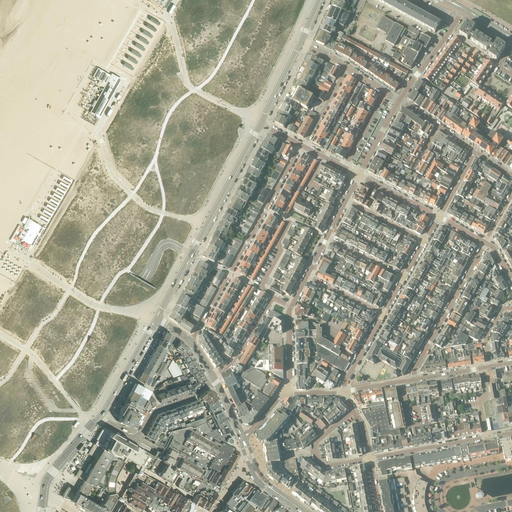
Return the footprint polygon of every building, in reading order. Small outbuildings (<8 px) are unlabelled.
[(347,2),(345,2),(341,0),(336,0),(333,7),(344,12),(345,9),(344,9),(347,2)] [(391,0),(388,6),(395,10),(400,1),(397,0),(391,0)] [(402,13),(406,5),(400,1),(395,10),(402,13)] [(402,13),(408,17),(413,8),(406,5),(402,13)] [(344,12),(333,7),(332,10),(330,9),(329,11),(331,12),(327,20),(337,24),(339,25),(344,27),(349,15),(344,12)] [(408,17),(415,21),(420,12),(413,8),(408,17)] [(426,16),(420,12),(415,21),(422,24),(426,16)] [(376,28),(376,29),(386,34),(386,35),(386,37),(387,37),(385,41),(394,46),(404,28),(395,23),(393,22),(383,16),(376,28)] [(422,24),(428,28),(433,19),(426,16),(422,24)] [(150,17),(148,20),(157,26),(158,23),(150,17)] [(440,23),(433,19),(428,28),(435,32),(440,23)] [(327,20),(325,25),(334,30),(336,26),(337,24),(327,20)] [(497,60),(506,46),(497,41),(493,47),(490,45),(492,42),(476,32),(475,35),(471,33),(475,27),(467,21),(459,34),(468,39),(470,36),(471,37),(469,40),(488,52),(490,49),(492,50),(488,55),(497,60)] [(325,25),(322,31),(331,35),(333,32),(335,33),(336,30),(334,30),(325,25)] [(151,34),(153,31),(144,26),(143,28),(151,34)] [(414,34),(410,40),(414,42),(419,33),(415,31),(416,30),(410,26),(407,30),(414,34)] [(334,37),(331,35),(322,31),(319,39),(318,38),(316,42),(325,46),(324,46),(326,48),(327,47),(331,50),(334,52),(338,44),(335,42),(335,43),(332,41),(334,37)] [(146,42),(148,39),(139,34),(137,37),(146,42)] [(421,40),(418,45),(423,47),(423,48),(426,49),(431,39),(428,38),(427,37),(421,34),(420,39),(421,40)] [(414,42),(410,40),(404,37),(400,45),(419,55),(421,51),(422,49),(422,48),(423,47),(418,45),(414,42)] [(454,37),(450,42),(457,47),(461,42),(454,37)] [(141,51),(143,48),(134,42),(132,45),(141,51)] [(453,52),(457,47),(450,42),(446,47),(453,52)] [(342,56),(348,46),(341,43),(336,52),(336,53),(336,52),(342,56)] [(395,52),(406,58),(414,62),(415,61),(415,62),(415,61),(416,59),(417,59),(418,55),(419,55),(400,45),(398,47),(403,50),(400,55),(395,52)] [(349,60),(354,50),(353,50),(354,50),(348,46),(342,56),(349,59),(349,60)] [(442,52),(449,57),(453,52),(446,47),(442,52)] [(469,48),(467,51),(461,47),(459,49),(463,52),(468,55),(472,50),(469,48)] [(136,59),(138,56),(129,50),(127,54),(136,59)] [(354,63),(359,56),(355,54),(356,52),(354,50),(349,60),(354,63)] [(413,64),(414,62),(406,58),(395,52),(392,58),(398,61),(400,57),(405,59),(403,64),(406,66),(407,66),(411,68),(413,64),(414,64),(413,64)] [(446,62),(449,57),(442,52),(439,57),(446,62)] [(478,54),(475,53),(471,58),(476,61),(481,65),(482,63),(475,58),(478,54)] [(375,65),(369,73),(375,77),(379,70),(380,69),(382,64),(383,62),(386,57),(381,55),(379,59),(382,61),(381,63),(380,63),(378,67),(375,65)] [(312,59),(310,63),(314,65),(314,66),(318,68),(320,65),(321,65),(323,62),(313,56),(313,57),(311,57),(311,58),(312,59)] [(364,59),(359,56),(354,63),(359,66),(364,59)] [(439,57),(435,62),(442,67),(446,62),(439,57)] [(364,70),(369,63),(370,62),(364,58),(364,59),(359,66),(364,70)] [(130,68),(133,64),(124,59),(121,62),(130,68)] [(486,60),(483,66),(490,71),(494,65),(486,60)] [(375,65),(373,64),(370,62),(369,63),(364,70),(369,73),(375,65)] [(440,70),(442,67),(435,62),(431,67),(438,73),(441,75),(443,72),(440,70)] [(320,69),(318,68),(314,66),(314,65),(310,63),(308,65),(306,68),(307,68),(307,69),(317,74),(320,69)] [(324,71),(327,72),(331,65),(325,63),(324,64),(326,65),(324,70),(322,69),(322,70),(324,71)] [(479,71),(486,76),(490,71),(483,66),(479,71)] [(335,68),(334,67),(330,74),(329,76),(333,78),(332,79),(335,81),(337,77),(338,75),(340,71),(337,69),(338,69),(335,68)] [(427,72),(435,78),(438,73),(431,67),(427,72)] [(90,112),(89,112),(90,113),(90,112),(94,114),(94,115),(95,115),(98,117),(99,118),(99,117),(120,79),(111,74),(110,76),(98,68),(97,68),(97,69),(93,76),(92,76),(93,77),(93,76),(95,78),(96,78),(101,81),(102,82),(102,81),(106,84),(104,88),(98,97),(96,101),(94,100),(91,106),(93,107),(90,111),(90,112)] [(383,70),(380,69),(379,70),(375,77),(374,77),(375,77),(380,80),(379,80),(380,80),(384,73),(386,69),(384,68),(383,70)] [(320,76),(317,74),(307,69),(305,71),(303,74),(304,74),(303,75),(304,75),(313,80),(314,80),(316,77),(318,78),(320,76)] [(400,71),(398,74),(397,75),(400,77),(402,73),(406,75),(408,72),(401,69),(400,71)] [(479,71),(475,76),(483,81),(486,76),(479,71)] [(431,83),(435,78),(427,72),(424,78),(431,83)] [(389,77),(384,73),(380,80),(384,83),(385,83),(389,77)] [(311,84),(313,80),(304,75),(303,76),(301,78),(302,79),(300,81),(309,86),(310,86),(311,84)] [(390,87),(394,80),(393,80),(394,78),(390,75),(389,77),(385,83),(390,87)] [(345,81),(345,82),(354,86),(357,81),(356,81),(348,76),(348,77),(347,78),(347,79),(346,81),(345,81)] [(479,86),(483,81),(475,76),(472,81),(479,86)] [(400,84),(394,80),(390,87),(395,91),(400,84)] [(414,103),(426,84),(420,80),(415,88),(414,89),(413,91),(412,92),(407,100),(413,103),(414,103)] [(298,86),(297,88),(305,93),(309,86),(300,81),(300,82),(299,82),(297,85),(298,85),(298,86)] [(327,94),(330,89),(324,86),(321,84),(317,82),(316,84),(318,85),(318,84),(320,86),(318,90),(327,94)] [(351,91),(354,86),(345,82),(345,83),(344,83),(344,84),(343,87),(351,91)] [(428,93),(432,88),(426,84),(414,103),(413,103),(418,107),(425,96),(423,95),(426,89),(428,90),(426,93),(428,94),(428,93)] [(368,98),(375,101),(378,95),(371,91),(363,85),(359,93),(362,94),(365,89),(370,93),(368,98)] [(340,92),(348,96),(351,91),(343,87),(342,89),(342,88),(342,89),(340,92)] [(478,96),(482,98),(487,91),(481,87),(477,92),(473,89),(470,94),(476,99),(478,96)] [(309,94),(305,93),(297,88),(293,95),(292,95),(292,94),(291,94),(290,94),(290,95),(289,95),(287,99),(299,105),(308,110),(314,97),(309,94)] [(437,91),(432,88),(428,93),(430,94),(431,92),(433,92),(428,99),(429,100),(428,100),(426,99),(420,108),(425,111),(437,91)] [(434,103),(439,95),(440,93),(437,91),(425,111),(430,114),(435,105),(433,103),(433,102),(434,103)] [(493,95),(487,91),(482,98),(488,102),(493,95)] [(318,99),(323,102),(327,95),(321,92),(318,99)] [(346,101),(348,96),(340,92),(339,94),(337,97),(346,101)] [(490,104),(493,106),(498,99),(493,95),(488,102),(486,105),(488,106),(490,104)] [(337,97),(334,102),(343,106),(346,101),(337,97)] [(368,98),(364,104),(371,108),(375,101),(368,98)] [(436,118),(449,99),(446,98),(440,108),(437,106),(431,115),(436,118)] [(295,111),(299,105),(287,99),(287,100),(286,99),(285,102),(286,103),(284,106),(292,110),(292,109),(295,111)] [(448,105),(451,108),(455,103),(449,99),(436,118),(441,121),(447,112),(444,110),(448,105)] [(466,109),(468,106),(470,103),(465,99),(461,105),(466,109)] [(504,103),(498,99),(493,106),(492,108),(495,110),(496,108),(499,110),(504,103)] [(340,111),(343,106),(334,102),(333,104),(332,107),(340,111)] [(358,108),(360,109),(368,114),(371,108),(364,104),(361,102),(358,108)] [(442,122),(446,125),(458,107),(456,106),(452,111),(451,110),(455,104),(455,103),(451,108),(442,122)] [(284,106),(281,111),(290,116),(289,115),(292,110),(284,106)] [(329,112),(337,116),(340,111),(332,107),(331,109),(329,112)] [(460,108),(458,107),(446,125),(451,128),(457,119),(455,117),(460,108)] [(416,125),(421,128),(424,122),(403,108),(403,109),(400,114),(416,125)] [(360,109),(357,115),(365,119),(368,114),(360,109)] [(287,122),(290,116),(281,111),(278,117),(287,122)] [(310,111),(307,117),(313,121),(317,114),(310,111)] [(458,120),(452,129),(456,132),(468,114),(464,111),(462,113),(464,115),(460,121),(458,120)] [(326,117),(335,122),(336,119),(338,120),(339,117),(337,116),(329,112),(328,114),(327,117),(326,117)] [(470,115),(468,114),(456,132),(461,135),(461,134),(466,128),(467,126),(464,124),(469,118),(468,117),(470,115)] [(353,120),(354,121),(362,125),(365,119),(357,115),(356,117),(355,116),(353,120)] [(399,115),(395,122),(405,127),(407,128),(411,122),(402,116),(399,115)] [(284,128),(287,122),(278,117),(275,124),(280,126),(281,127),(284,128)] [(308,130),(313,121),(307,117),(302,127),(308,130)] [(324,122),(332,127),(335,122),(326,117),(325,119),(324,122)] [(467,129),(466,128),(461,134),(465,136),(464,137),(490,155),(491,154),(494,157),(498,151),(497,149),(504,139),(492,131),(487,138),(476,130),(480,124),(474,119),(467,129)] [(354,121),(351,127),(359,131),(362,125),(354,121)] [(330,132),(332,127),(324,122),(323,124),(322,124),(323,124),(321,127),(331,132),(330,132)] [(405,127),(395,122),(393,127),(406,134),(408,132),(404,130),(405,127)] [(421,128),(420,130),(419,131),(421,132),(420,135),(422,136),(428,125),(424,122),(421,128)] [(433,128),(428,125),(422,136),(425,138),(425,137),(428,138),(429,137),(433,128)] [(359,131),(351,127),(350,126),(348,129),(349,130),(347,134),(355,138),(359,131)] [(303,138),(308,130),(302,127),(297,135),(299,136),(298,136),(299,136),(303,138)] [(330,134),(331,132),(321,127),(320,129),(318,132),(327,137),(329,133),(330,134)] [(402,133),(392,128),(389,133),(399,138),(401,135),(407,139),(405,143),(411,146),(414,140),(407,136),(402,133)] [(408,135),(407,136),(414,140),(415,139),(416,140),(418,136),(417,135),(417,134),(413,131),(411,135),(412,136),(412,137),(408,135)] [(326,139),(327,137),(318,132),(317,134),(316,137),(315,137),(325,142),(326,139)] [(437,147),(443,135),(440,133),(439,134),(438,133),(428,150),(431,151),(434,145),(437,147)] [(347,134),(344,139),(352,144),(355,138),(347,134)] [(408,152),(408,151),(409,150),(402,146),(398,143),(397,144),(396,143),(395,142),(397,138),(389,134),(387,138),(386,140),(394,145),(393,145),(399,148),(402,149),(401,150),(404,151),(407,153),(408,152)] [(441,149),(442,148),(447,138),(443,135),(437,147),(441,149)] [(268,136),(264,144),(275,149),(277,145),(278,145),(280,142),(268,136)] [(315,137),(315,139),(314,139),(313,143),(312,143),(321,147),(322,147),(323,144),(324,142),(325,142),(315,137)] [(342,144),(349,148),(352,144),(344,139),(342,138),(341,140),(343,142),(342,144)] [(452,141),(447,138),(442,148),(443,149),(442,150),(444,152),(442,156),(443,156),(446,150),(452,141)] [(414,140),(411,146),(410,148),(419,153),(422,149),(416,145),(418,141),(416,140),(415,139),(414,140)] [(499,160),(499,161),(508,148),(510,145),(511,142),(507,139),(505,141),(509,145),(508,147),(506,146),(503,150),(501,148),(494,158),(498,161),(499,160)] [(399,148),(393,145),(385,141),(380,150),(394,157),(395,154),(394,154),(396,150),(397,151),(399,148)] [(456,144),(452,141),(446,150),(443,156),(445,157),(445,156),(447,152),(450,154),(451,151),(452,151),(456,144)] [(277,150),(275,149),(264,144),(261,150),(270,154),(271,155),(273,151),(277,153),(275,157),(279,159),(282,153),(279,151),(277,150)] [(338,145),(336,148),(346,153),(349,148),(342,144),(341,147),(338,145)] [(448,158),(452,160),(454,155),(460,147),(456,144),(452,151),(453,152),(451,155),(451,156),(449,156),(448,158)] [(347,153),(346,153),(336,148),(334,147),(331,145),(329,149),(328,151),(329,151),(331,152),(332,153),(336,155),(343,159),(347,153)] [(294,149),(287,146),(282,156),(288,159),(292,153),(294,150),(293,150),(294,149)] [(464,149),(460,147),(454,155),(452,160),(455,162),(456,161),(457,161),(460,156),(464,149)] [(417,158),(419,153),(410,148),(409,150),(408,151),(412,152),(410,155),(417,158)] [(510,150),(508,148),(499,161),(501,161),(500,162),(504,165),(510,155),(508,153),(510,150)] [(460,156),(457,161),(459,162),(459,161),(462,163),(468,153),(467,152),(464,149),(460,156)] [(258,155),(267,160),(270,154),(261,150),(260,152),(260,151),(258,155)] [(376,157),(385,161),(387,162),(389,157),(388,156),(379,151),(376,157)] [(407,153),(404,159),(413,165),(416,160),(409,156),(409,158),(407,157),(410,152),(408,152),(407,153)] [(434,162),(435,161),(438,156),(436,155),(434,158),(433,157),(434,155),(427,152),(425,156),(434,162)] [(308,164),(308,163),(309,164),(310,162),(309,161),(311,158),(303,154),(300,159),(308,164)] [(264,165),(267,160),(258,155),(255,161),(264,165)] [(428,165),(430,162),(431,163),(428,169),(426,168),(428,166),(421,163),(419,168),(428,173),(434,162),(425,156),(422,161),(428,165)] [(374,175),(377,177),(379,173),(380,173),(382,169),(384,169),(387,164),(384,163),(385,161),(376,157),(372,165),(369,172),(368,172),(369,172),(374,175)] [(473,165),(480,169),(482,170),(482,169),(485,164),(483,162),(481,165),(479,164),(481,161),(477,158),(476,159),(473,165)] [(300,159),(297,165),(305,169),(306,170),(308,167),(306,167),(308,164),(300,159)] [(413,165),(404,159),(402,162),(405,164),(404,166),(406,167),(405,169),(406,170),(409,171),(410,169),(411,169),(413,165)] [(451,165),(449,169),(457,173),(460,167),(452,163),(452,162),(447,160),(446,162),(451,165)] [(264,165),(255,161),(251,168),(261,173),(265,166),(264,165)] [(425,179),(427,180),(430,182),(433,176),(437,168),(441,171),(442,168),(443,166),(438,163),(435,161),(434,162),(428,173),(427,175),(426,178),(425,179)] [(321,173),(323,174),(327,167),(322,164),(317,174),(320,175),(321,173)] [(401,167),(400,166),(396,164),(394,166),(394,167),(397,169),(393,176),(391,175),(387,182),(392,184),(401,167)] [(488,176),(492,168),(485,164),(482,169),(486,171),(484,173),(484,172),(483,175),(485,176),(485,175),(488,176)] [(278,165),(275,171),(281,174),(284,168),(278,165)] [(302,174),(305,169),(297,165),(294,170),(302,174)] [(470,171),(481,177),(483,175),(484,172),(484,173),(486,171),(482,169),(482,170),(483,170),(481,173),(478,172),(480,169),(473,165),(470,171)] [(332,169),(327,167),(323,174),(326,175),(325,177),(327,179),(332,169)] [(405,172),(406,170),(405,169),(402,167),(401,167),(392,184),(396,187),(401,177),(399,176),(402,170),(405,172)] [(262,174),(261,173),(251,168),(248,175),(259,180),(262,174)] [(422,176),(424,173),(427,175),(428,173),(419,168),(416,172),(422,176)] [(457,173),(449,169),(448,168),(447,171),(442,168),(441,171),(454,178),(457,173)] [(337,172),(332,169),(327,179),(329,180),(331,178),(333,179),(337,172)] [(493,169),(487,179),(493,183),(494,181),(496,182),(501,174),(493,169)] [(294,170),(291,175),(299,179),(302,174),(294,170)] [(382,174),(380,173),(379,173),(377,177),(386,182),(391,173),(387,171),(385,170),(382,174)] [(276,182),(281,174),(275,171),(270,178),(276,182)] [(469,171),(466,176),(477,182),(479,183),(481,181),(475,177),(476,175),(469,171)] [(337,172),(333,179),(335,180),(334,182),(337,184),(342,174),(337,172)] [(347,177),(342,174),(337,184),(338,181),(342,184),(338,191),(335,190),(333,193),(340,197),(347,184),(344,182),(347,177)] [(248,175),(245,180),(256,186),(257,186),(255,185),(256,183),(259,184),(260,181),(259,180),(248,175)] [(299,179),(291,175),(288,181),(296,185),(299,179)] [(439,175),(438,178),(450,185),(453,180),(445,175),(443,178),(439,175)] [(502,184),(505,185),(510,188),(511,183),(511,182),(502,175),(499,180),(501,181),(500,183),(502,184)] [(398,188),(403,190),(410,178),(407,176),(404,181),(402,180),(398,188)] [(472,182),(476,184),(477,182),(466,176),(464,181),(471,185),(472,182)] [(410,177),(410,178),(403,190),(408,193),(411,185),(409,184),(412,178),(410,177)] [(267,185),(273,188),(276,182),(270,178),(267,185)] [(421,180),(419,184),(413,196),(418,198),(422,190),(420,189),(423,183),(426,184),(427,180),(425,179),(422,178),(421,180)] [(448,190),(450,185),(438,178),(436,181),(441,183),(439,185),(448,190)] [(257,187),(256,186),(245,180),(245,181),(242,186),(242,187),(252,192),(253,193),(255,189),(256,190),(257,187)] [(288,181),(285,186),(293,190),(294,191),(296,188),(294,188),(296,185),(288,181)] [(409,193),(413,196),(419,184),(417,182),(415,187),(412,186),(409,193)] [(459,190),(466,193),(467,192),(471,195),(474,190),(469,188),(470,187),(463,183),(459,190)] [(497,211),(501,203),(487,195),(491,187),(485,183),(483,187),(480,191),(476,199),(479,201),(497,211)] [(502,184),(499,190),(499,191),(506,195),(510,188),(505,185),(502,184)] [(270,193),(273,188),(267,185),(264,190),(270,193)] [(362,185),(356,196),(364,200),(370,189),(362,185)] [(293,190),(285,186),(282,191),(290,195),(293,190)] [(249,198),(252,192),(242,187),(239,192),(249,198)] [(419,199),(423,201),(429,190),(426,188),(425,192),(423,191),(419,199)] [(443,188),(441,192),(433,206),(438,208),(444,197),(441,196),(442,193),(445,195),(447,191),(443,188)] [(480,191),(478,190),(477,189),(472,197),(476,199),(480,191)] [(503,199),(506,195),(499,191),(499,190),(497,189),(496,190),(498,191),(497,192),(493,190),(491,193),(503,199)] [(264,190),(261,196),(266,199),(270,193),(264,190)] [(432,191),(429,190),(423,201),(428,203),(432,196),(430,195),(432,191)] [(456,195),(463,198),(463,199),(465,196),(468,198),(470,196),(466,193),(459,190),(456,195)] [(287,201),(290,195),(282,191),(280,196),(287,201)] [(375,201),(379,194),(374,191),(371,199),(375,201)] [(429,204),(433,206),(441,192),(440,192),(438,191),(435,197),(433,196),(429,204)] [(250,198),(249,198),(239,192),(236,198),(246,204),(247,204),(250,198)] [(327,193),(326,196),(335,200),(337,196),(340,197),(333,193),(331,192),(329,194),(327,193)] [(376,212),(377,212),(385,196),(380,194),(376,201),(379,203),(377,205),(374,203),(372,207),(371,210),(372,210),(376,212)] [(280,196),(277,202),(284,206),(287,201),(280,196)] [(333,205),(335,200),(326,196),(324,198),(327,199),(325,202),(333,205)] [(365,200),(364,200),(356,196),(353,201),(362,205),(364,202),(365,200)] [(389,199),(385,196),(377,212),(377,213),(379,214),(384,205),(386,206),(389,199)] [(266,200),(261,197),(258,202),(263,205),(266,200)] [(473,205),(476,199),(472,197),(469,202),(465,200),(465,201),(469,203),(473,205)] [(243,209),(246,204),(236,198),(233,204),(242,209),(243,209)] [(302,204),(300,203),(301,201),(298,199),(294,209),(299,211),(302,204)] [(382,215),(385,217),(394,201),(389,199),(386,206),(388,207),(385,212),(384,211),(382,215)] [(479,201),(476,199),(473,205),(475,206),(480,209),(481,209),(494,216),(496,211),(488,207),(487,209),(477,203),(479,201)] [(399,204),(394,201),(385,217),(391,220),(392,217),(390,216),(393,210),(395,211),(399,204)] [(256,206),(255,208),(260,211),(263,205),(258,202),(257,204),(256,203),(254,206),(256,206)] [(274,207),(281,211),(284,206),(277,202),(274,207)] [(302,204),(299,211),(303,214),(308,204),(303,202),(302,204)] [(447,214),(450,215),(455,205),(456,204),(452,202),(447,212),(447,214)] [(475,206),(473,205),(469,203),(468,205),(471,207),(469,211),(468,211),(467,212),(468,213),(467,215),(464,213),(460,221),(465,223),(475,206)] [(242,209),(233,204),(230,210),(240,215),(242,212),(240,211),(242,209)] [(311,206),(308,204),(303,214),(308,216),(312,209),(309,208),(311,206)] [(331,213),(334,208),(327,204),(325,207),(323,206),(322,208),(331,213)] [(398,213),(399,214),(403,206),(400,204),(391,220),(393,221),(398,213)] [(458,207),(455,205),(450,215),(454,218),(461,206),(462,205),(460,204),(458,207)] [(407,208),(403,206),(399,214),(401,215),(399,219),(398,219),(396,223),(399,224),(407,208)] [(461,206),(454,218),(459,220),(463,213),(462,212),(464,207),(461,206)] [(465,223),(470,226),(474,219),(472,217),(476,210),(479,212),(480,209),(475,206),(465,223)] [(260,211),(255,208),(252,207),(249,212),(251,214),(257,217),(258,214),(260,211)] [(274,207),(271,212),(279,216),(281,214),(280,214),(281,211),(274,207)] [(323,212),(322,214),(329,218),(331,213),(322,208),(321,211),(323,212)] [(350,208),(348,211),(356,216),(357,216),(358,215),(359,215),(360,213),(350,208)] [(407,218),(408,216),(411,210),(407,208),(399,224),(402,226),(403,222),(405,217),(407,218)] [(480,209),(479,212),(478,213),(481,215),(482,212),(484,214),(483,215),(484,216),(484,217),(491,221),(494,216),(481,209),(480,209)] [(241,216),(240,215),(230,210),(228,212),(226,214),(227,215),(236,220),(238,217),(240,218),(241,216)] [(412,218),(416,221),(418,217),(417,216),(419,214),(411,210),(408,216),(412,218)] [(476,230),(481,221),(484,217),(481,215),(478,213),(476,216),(478,217),(479,216),(480,216),(477,221),(475,220),(471,227),(476,230)] [(251,214),(248,219),(254,222),(257,217),(251,214)] [(317,218),(326,223),(329,218),(322,214),(320,217),(318,215),(317,218)] [(41,219),(35,215),(26,232),(28,233),(22,243),(31,248),(42,228),(37,226),(41,219)] [(238,221),(236,220),(227,215),(225,218),(226,218),(224,221),(233,226),(235,222),(237,223),(238,221)] [(270,215),(267,220),(276,225),(277,226),(279,224),(276,222),(277,219),(270,215)] [(357,221),(354,219),(346,215),(344,219),(352,223),(353,221),(356,223),(355,224),(358,226),(359,222),(357,221)] [(363,224),(364,225),(368,217),(365,215),(358,228),(360,229),(363,224)] [(423,230),(426,225),(418,221),(416,226),(414,225),(415,223),(413,222),(412,223),(410,222),(412,218),(408,216),(407,218),(405,221),(423,230)] [(418,217),(416,221),(418,221),(426,225),(429,221),(428,219),(423,216),(421,218),(418,217)] [(511,224),(511,221),(505,217),(502,221),(510,226),(511,224)] [(318,221),(317,224),(324,228),(326,223),(317,218),(316,220),(318,221)] [(250,228),(254,222),(248,219),(245,225),(250,228)] [(354,224),(352,223),(344,219),(342,223),(352,228),(354,224)] [(370,231),(371,229),(375,221),(372,219),(365,232),(367,233),(369,230),(370,231)] [(273,230),(276,225),(267,220),(264,226),(272,230),(273,230)] [(483,223),(481,221),(476,230),(483,234),(490,223),(486,220),(486,221),(484,221),(483,223)] [(241,230),(233,226),(224,221),(222,224),(220,226),(221,226),(220,227),(229,232),(231,228),(241,233),(242,235),(245,237),(247,233),(241,230)] [(420,235),(423,230),(405,221),(403,226),(406,228),(407,225),(409,226),(409,227),(410,228),(410,227),(411,227),(409,230),(420,235)] [(509,234),(511,235),(511,233),(511,232),(511,228),(502,222),(498,228),(505,232),(506,229),(510,231),(508,233),(509,234)] [(382,225),(379,223),(373,235),(375,236),(376,234),(378,234),(379,232),(382,225)] [(312,228),(321,233),(324,228),(317,224),(316,226),(313,225),(312,228)] [(245,225),(241,230),(247,233),(250,228),(245,225)] [(272,230),(264,226),(261,231),(269,235),(270,236),(271,233),(270,233),(272,230)] [(390,228),(386,226),(380,239),(379,240),(378,243),(382,245),(383,242),(382,241),(385,236),(386,236),(390,228)] [(438,232),(450,239),(454,233),(451,232),(449,237),(446,235),(449,230),(447,229),(442,226),(438,232)] [(227,238),(229,232),(220,227),(217,233),(227,238)] [(340,240),(344,232),(343,231),(343,230),(342,230),(342,228),(340,227),(335,237),(340,240)] [(314,232),(304,228),(303,230),(302,229),(301,232),(311,237),(314,232)] [(511,235),(509,234),(508,237),(503,234),(505,232),(498,228),(495,234),(505,239),(507,241),(509,237),(511,235)] [(350,235),(345,243),(349,245),(356,231),(355,231),(352,229),(351,229),(350,231),(353,233),(351,236),(350,235)] [(397,232),(393,230),(387,242),(390,244),(392,239),(393,240),(397,232)] [(269,235),(261,231),(258,236),(273,244),(276,239),(273,238),(271,242),(268,239),(267,238),(269,235)] [(353,247),(357,239),(355,238),(357,235),(358,235),(360,233),(356,231),(349,245),(353,247)] [(308,242),(311,237),(301,232),(302,233),(299,237),(308,242)] [(349,234),(344,232),(340,240),(345,242),(349,234)] [(401,234),(397,232),(393,240),(395,241),(393,244),(396,245),(401,234)] [(434,239),(441,244),(442,244),(445,239),(449,241),(450,239),(438,232),(438,233),(434,239)] [(229,239),(227,238),(217,233),(215,236),(214,238),(215,238),(214,238),(226,244),(227,242),(229,239)] [(454,233),(450,239),(449,241),(449,242),(454,245),(459,236),(454,233)] [(358,237),(357,239),(353,247),(357,249),(361,241),(363,237),(364,235),(362,234),(360,237),(358,237)] [(503,241),(505,239),(495,234),(493,238),(493,239),(498,242),(502,250),(506,242),(503,241)] [(364,235),(363,237),(365,238),(363,242),(361,241),(357,249),(361,251),(365,243),(366,241),(368,237),(367,237),(364,235)] [(273,244),(258,236),(255,241),(263,246),(266,241),(268,242),(267,242),(269,243),(270,243),(268,248),(270,250),(273,244)] [(460,243),(463,244),(465,245),(468,241),(460,236),(457,241),(456,243),(457,244),(457,245),(459,246),(460,243)] [(299,243),(306,247),(308,242),(299,237),(298,240),(300,241),(299,243)] [(368,237),(366,241),(367,241),(366,243),(365,243),(361,251),(365,253),(372,239),(371,239),(368,237)] [(406,237),(404,241),(414,246),(416,242),(406,237)] [(511,241),(509,237),(507,241),(507,242),(509,246),(502,250),(505,256),(511,251),(511,241)] [(233,248),(226,244),(214,238),(213,242),(212,241),(210,245),(211,245),(211,246),(220,251),(222,252),(224,247),(228,249),(230,251),(229,253),(235,256),(238,251),(233,248)] [(374,241),(372,239),(365,253),(368,255),(373,247),(372,247),(371,246),(372,242),(374,243),(375,241),(374,241)] [(399,243),(412,250),(414,246),(404,241),(403,240),(402,242),(400,241),(399,243)] [(252,246),(260,251),(260,250),(261,251),(262,249),(261,249),(263,246),(255,241),(252,246)] [(463,244),(461,247),(465,249),(465,248),(469,249),(469,248),(474,251),(477,246),(468,241),(465,245),(463,244)] [(236,242),(233,248),(238,251),(241,245),(236,242)] [(304,252),(306,247),(299,243),(297,242),(295,245),(294,247),(304,252)] [(447,256),(449,254),(451,250),(447,249),(445,252),(439,248),(440,246),(433,242),(430,246),(444,254),(447,256)] [(401,246),(400,248),(410,253),(412,250),(399,243),(398,244),(401,246)] [(331,244),(328,250),(341,257),(346,260),(349,253),(331,244)] [(370,255),(375,258),(381,246),(379,244),(376,250),(374,248),(370,255)] [(382,245),(381,246),(375,258),(380,260),(384,253),(381,252),(385,246),(382,245)] [(214,262),(220,251),(211,246),(204,257),(214,262)] [(257,256),(260,251),(252,246),(249,252),(257,256)] [(447,256),(444,254),(430,246),(427,251),(435,256),(436,253),(442,257),(443,255),(443,256),(441,260),(444,262),(446,258),(447,256)] [(294,253),(299,256),(301,257),(304,252),(294,247),(294,248),(292,247),(291,248),(295,251),(294,253)] [(384,253),(380,260),(384,263),(388,255),(387,254),(390,249),(389,248),(387,247),(384,253)] [(408,257),(410,253),(400,248),(398,247),(396,249),(397,250),(398,251),(400,253),(401,253),(408,257)] [(462,253),(470,258),(474,251),(469,248),(469,249),(465,248),(465,249),(461,247),(460,249),(463,250),(462,253)] [(453,250),(453,249),(452,249),(451,250),(449,254),(452,255),(455,257),(467,264),(470,259),(462,255),(461,257),(457,255),(457,254),(453,252),(454,251),(453,250)] [(261,260),(259,264),(262,265),(265,260),(262,259),(257,256),(249,252),(249,251),(246,257),(254,261),(256,257),(258,258),(258,259),(261,260)] [(325,256),(334,261),(337,256),(327,251),(325,256)] [(405,262),(407,258),(399,253),(397,255),(398,256),(397,258),(405,262)] [(426,253),(424,257),(438,264),(439,262),(433,259),(434,257),(426,253)] [(344,270),(341,268),(339,271),(342,272),(345,274),(346,271),(347,268),(354,256),(350,254),(346,262),(348,263),(344,270)] [(487,254),(483,261),(490,265),(492,266),(494,264),(488,254),(487,254)] [(335,262),(334,261),(325,256),(322,262),(330,266),(332,263),(334,264),(335,262)] [(354,256),(347,268),(349,269),(352,265),(354,266),(358,258),(354,256)] [(246,257),(243,262),(251,266),(254,261),(246,257)] [(402,267),(405,262),(397,258),(396,257),(395,260),(396,260),(395,262),(402,267)] [(441,268),(442,267),(439,265),(438,264),(424,257),(422,261),(430,265),(431,263),(437,267),(438,267),(436,269),(439,271),(441,268)] [(467,264),(455,257),(454,260),(458,262),(457,264),(464,268),(467,264)] [(296,259),(294,262),(304,267),(306,262),(299,258),(298,260),(296,259)] [(359,258),(354,268),(358,271),(363,261),(359,258)] [(358,271),(357,273),(360,274),(361,272),(363,273),(368,263),(363,261),(358,271)] [(483,261),(481,265),(494,272),(496,268),(494,267),(492,270),(491,270),(492,268),(489,267),(490,265),(483,261)] [(248,272),(251,266),(243,262),(240,267),(248,272)] [(301,271),(304,267),(294,262),(293,264),(295,265),(294,268),(301,271)] [(331,267),(330,266),(322,262),(317,271),(318,272),(317,275),(317,277),(326,281),(329,277),(326,276),(331,267)] [(402,267),(395,262),(394,262),(393,264),(390,263),(389,265),(392,267),(400,271),(402,267)] [(421,262),(419,266),(429,272),(435,275),(437,273),(434,272),(434,271),(429,268),(429,267),(421,262)] [(202,263),(199,268),(207,273),(211,268),(202,263)] [(368,276),(366,280),(368,281),(372,275),(376,267),(370,264),(366,272),(370,274),(368,276)] [(451,274),(459,278),(461,273),(450,266),(447,265),(445,264),(443,268),(445,269),(446,267),(453,271),(451,274)] [(451,264),(450,266),(461,273),(464,268),(457,264),(456,266),(451,264)] [(492,275),(494,272),(481,265),(479,268),(486,272),(487,270),(491,272),(489,274),(492,275)] [(429,273),(429,272),(419,266),(417,270),(427,276),(431,278),(434,280),(435,279),(436,278),(429,274),(429,275),(426,273),(427,272),(428,273),(428,272),(429,273)] [(246,274),(248,272),(240,267),(237,272),(246,277),(247,275),(246,274)] [(376,267),(372,275),(377,277),(381,270),(376,267)] [(208,274),(207,273),(199,268),(198,269),(196,271),(197,271),(197,272),(195,274),(206,280),(207,278),(206,277),(208,274)] [(291,269),(289,271),(299,276),(301,271),(294,268),(293,270),(291,269)] [(490,279),(492,275),(489,274),(489,275),(486,274),(486,272),(479,268),(477,272),(490,279)] [(382,270),(378,278),(382,280),(382,279),(384,280),(392,285),(396,278),(389,274),(382,270)] [(417,270),(415,274),(423,279),(425,280),(427,276),(417,270)] [(296,281),(299,276),(289,271),(289,273),(287,272),(286,275),(287,276),(296,281)] [(501,276),(498,271),(494,273),(492,277),(493,279),(492,279),(493,281),(493,282),(494,282),(493,281),(501,276)] [(218,274),(216,278),(221,281),(225,274),(221,272),(219,275),(218,274)] [(488,282),(490,279),(477,272),(475,275),(483,279),(483,278),(487,279),(486,281),(488,282)] [(328,282),(333,284),(337,276),(333,273),(328,282)] [(204,284),(206,280),(195,274),(193,277),(194,277),(192,280),(202,285),(203,286),(204,284)] [(422,280),(423,279),(415,274),(412,278),(420,283),(427,286),(428,284),(422,280)] [(443,277),(444,277),(455,284),(458,279),(451,275),(450,277),(444,274),(443,277)] [(368,281),(366,285),(367,285),(369,286),(371,287),(372,288),(374,286),(369,284),(370,281),(374,283),(377,277),(372,275),(368,281)] [(486,286),(487,284),(488,282),(486,281),(485,282),(484,282),(482,281),(483,279),(475,275),(473,278),(482,284),(484,285),(483,285),(486,286)] [(287,276),(285,281),(294,286),(296,281),(287,276)] [(488,284),(492,286),(494,287),(504,282),(501,276),(493,281),(494,282),(493,282),(493,281),(491,283),(490,283),(488,284)] [(453,289),(455,284),(444,277),(442,280),(447,282),(445,284),(453,289)] [(243,283),(235,278),(232,283),(241,288),(243,283)] [(342,280),(338,288),(342,289),(347,280),(345,279),(344,281),(342,280)] [(421,290),(423,291),(424,291),(424,290),(422,289),(423,288),(418,285),(419,284),(412,279),(410,283),(419,289),(421,289),(421,290)] [(484,290),(485,288),(486,286),(483,285),(482,287),(480,285),(481,284),(472,279),(470,283),(478,287),(480,289),(481,287),(484,289),(483,290),(484,290)] [(203,286),(202,285),(192,280),(190,283),(191,283),(189,285),(200,291),(203,286)] [(353,285),(349,293),(353,295),(357,287),(359,284),(360,282),(356,280),(355,282),(357,283),(355,286),(353,285)] [(383,289),(381,291),(387,294),(392,285),(384,280),(382,283),(385,285),(383,289)] [(291,291),(294,286),(285,281),(283,283),(285,284),(284,287),(281,285),(291,291)] [(350,283),(346,291),(349,293),(353,285),(354,283),(352,282),(351,284),(350,283)] [(357,287),(353,295),(357,297),(361,289),(359,288),(361,285),(362,286),(363,283),(360,282),(359,284),(357,287)] [(505,291),(505,292),(508,291),(507,290),(507,289),(507,288),(504,282),(494,287),(498,290),(501,288),(503,292),(505,291)] [(232,283),(229,289),(238,293),(239,294),(240,292),(239,291),(241,288),(232,283)] [(307,290),(315,294),(321,297),(322,294),(316,291),(319,286),(312,283),(311,283),(307,290)] [(417,294),(419,289),(410,283),(407,288),(417,294)] [(468,287),(482,294),(484,290),(483,290),(481,289),(480,290),(477,289),(478,287),(470,283),(468,287)] [(489,292),(492,294),(501,299),(504,294),(497,290),(496,292),(491,289),(491,290),(490,289),(492,286),(488,284),(487,284),(486,286),(485,288),(489,291),(489,292)] [(187,289),(186,291),(196,297),(197,297),(200,291),(189,285),(189,286),(188,286),(187,288),(187,289)] [(289,296),(291,291),(281,285),(279,290),(272,286),(270,290),(282,296),(284,293),(289,296)] [(437,289),(449,295),(452,290),(444,286),(443,289),(439,286),(437,289)] [(477,296),(480,297),(482,294),(468,287),(466,290),(474,294),(475,293),(479,295),(478,296),(477,296)] [(485,288),(484,290),(482,294),(480,297),(479,299),(482,300),(486,303),(488,299),(485,298),(489,292),(489,291),(485,288)] [(206,294),(212,298),(215,292),(209,289),(206,294)] [(235,299),(238,293),(229,289),(226,294),(235,299)] [(440,294),(439,296),(446,300),(449,295),(437,289),(436,291),(440,294)] [(313,297),(315,294),(307,290),(304,297),(317,304),(318,302),(319,300),(313,297)] [(364,291),(360,299),(364,301),(369,291),(367,290),(366,292),(364,291)] [(475,299),(475,300),(478,301),(479,299),(480,297),(477,296),(476,298),(475,298),(475,297),(473,296),(474,294),(466,290),(464,294),(474,299),(475,299)] [(194,300),(196,297),(186,291),(186,292),(185,291),(184,294),(183,297),(193,302),(194,300)] [(257,296),(265,301),(269,296),(262,292),(261,291),(258,297),(257,296)] [(327,291),(323,298),(328,301),(332,293),(327,291)] [(405,291),(402,296),(410,300),(413,295),(405,291)] [(120,305),(118,307),(120,307),(122,307),(124,307),(127,306),(130,306),(132,305),(134,305),(137,304),(140,303),(142,302),(144,301),(138,302),(137,302),(136,302),(135,302),(134,301),(132,292),(126,293),(127,297),(126,298),(125,299),(125,300),(125,301),(125,302),(123,302),(123,303),(123,304),(122,304),(122,305),(120,305)] [(379,294),(373,305),(379,308),(386,295),(380,292),(379,294)] [(325,306),(325,307),(327,308),(329,304),(330,302),(333,303),(337,296),(332,293),(328,301),(325,306)] [(371,295),(367,302),(372,305),(377,295),(376,295),(373,293),(371,295)] [(206,294),(202,300),(208,303),(212,298),(206,294)] [(233,302),(235,299),(226,294),(223,299),(231,303),(232,302),(233,302)] [(474,301),(474,299),(464,294),(462,297),(470,302),(471,300),(474,301)] [(497,306),(501,299),(492,294),(489,300),(490,301),(490,302),(497,306)] [(265,301),(257,296),(256,296),(255,295),(254,296),(256,297),(255,298),(257,299),(255,302),(262,306),(265,301)] [(435,303),(434,305),(441,309),(444,305),(432,298),(427,295),(424,300),(426,301),(427,299),(435,303)] [(434,295),(432,298),(444,305),(446,300),(439,296),(438,298),(434,295)] [(400,300),(411,306),(412,304),(414,305),(419,308),(420,306),(416,303),(410,300),(402,296),(400,300)] [(416,303),(420,306),(420,305),(423,301),(424,299),(419,296),(416,303)] [(178,304),(176,306),(178,307),(186,311),(188,312),(191,308),(190,307),(191,305),(196,309),(194,313),(195,314),(194,316),(200,319),(201,317),(205,309),(198,305),(193,302),(183,297),(179,304),(178,304)] [(340,309),(345,300),(340,297),(335,307),(340,309)] [(300,304),(311,310),(312,308),(309,306),(311,302),(303,298),(300,304)] [(232,304),(231,303),(223,299),(220,304),(228,309),(229,309),(232,304)] [(461,299),(459,304),(466,308),(468,305),(472,307),(473,305),(469,303),(469,304),(461,299)] [(208,303),(202,300),(199,305),(205,309),(208,303)] [(338,314),(336,318),(341,321),(343,317),(351,303),(346,300),(342,308),(344,309),(342,314),(341,315),(342,315),(341,316),(340,315),(338,314)] [(400,300),(398,304),(405,309),(406,306),(410,308),(411,306),(400,300)] [(243,309),(248,312),(249,310),(245,307),(247,304),(244,302),(241,307),(243,309)] [(255,302),(252,307),(259,311),(262,306),(255,302)] [(321,310),(323,311),(325,307),(325,306),(318,302),(317,304),(316,306),(315,307),(321,310)] [(347,316),(348,315),(349,312),(352,313),(356,305),(351,303),(343,317),(341,321),(345,323),(347,323),(348,320),(345,319),(347,316)] [(220,304),(217,310),(225,314),(228,309),(220,304)] [(297,320),(302,320),(302,317),(304,317),(307,318),(307,317),(308,317),(313,318),(314,316),(311,314),(309,314),(308,314),(309,313),(311,310),(300,304),(296,312),(296,317),(297,317),(297,320)] [(465,311),(466,308),(459,304),(456,308),(464,312),(465,311)] [(479,309),(480,309),(492,316),(495,311),(487,306),(486,308),(481,305),(479,309)] [(347,323),(348,324),(350,325),(352,326),(354,322),(356,319),(357,317),(362,308),(356,306),(353,314),(355,315),(351,321),(349,320),(348,320),(347,323)] [(396,306),(394,310),(402,315),(405,311),(396,306)] [(429,306),(427,309),(438,315),(441,310),(433,306),(432,308),(429,306)] [(174,314),(170,320),(179,326),(179,325),(181,326),(181,327),(191,334),(194,329),(196,325),(198,323),(199,320),(194,317),(192,320),(191,322),(189,325),(184,321),(183,323),(181,321),(182,319),(186,311),(178,307),(174,314)] [(259,311),(252,307),(249,312),(256,317),(259,311)] [(325,307),(323,311),(326,313),(330,315),(332,311),(325,307)] [(463,314),(466,315),(467,313),(465,311),(464,312),(456,308),(454,313),(462,317),(463,314)] [(225,314),(217,310),(217,309),(214,314),(222,319),(223,317),(224,314),(225,314)] [(361,312),(373,319),(375,315),(367,311),(366,313),(364,312),(364,310),(363,309),(361,312)] [(435,319),(438,315),(427,309),(425,314),(435,319)] [(490,321),(492,316),(480,309),(479,312),(483,314),(482,316),(490,321)] [(402,315),(394,310),(392,314),(392,316),(402,322),(405,317),(402,315)] [(268,329),(274,319),(275,319),(277,321),(280,315),(274,311),(271,317),(269,316),(267,319),(266,318),(254,338),(260,341),(260,342),(263,343),(265,339),(263,338),(269,329),(268,329)] [(249,312),(245,317),(253,322),(256,317),(249,312)] [(364,317),(363,318),(371,323),(373,319),(361,312),(360,314),(364,317)] [(472,312),(467,320),(466,322),(483,331),(488,324),(479,319),(476,324),(473,323),(474,322),(472,321),(476,314),(472,312)] [(504,315),(501,321),(504,323),(511,323),(511,321),(511,312),(509,313),(509,315),(504,315)] [(327,323),(331,315),(330,315),(326,313),(321,320),(327,323)] [(222,319),(214,314),(211,320),(219,324),(221,319),(222,319)] [(427,318),(425,320),(433,324),(435,319),(425,314),(423,316),(427,318)] [(453,314),(450,319),(463,326),(464,325),(466,322),(467,320),(464,318),(462,321),(463,322),(463,323),(459,321),(461,318),(453,314)] [(391,316),(388,321),(397,326),(399,321),(391,316)] [(234,317),(231,323),(234,324),(236,321),(240,323),(239,324),(240,324),(238,327),(239,327),(247,332),(250,327),(242,322),(237,319),(234,317)] [(250,327),(253,322),(245,317),(242,322),(250,327)] [(357,317),(356,319),(369,326),(371,323),(363,318),(362,320),(359,318),(357,317)] [(422,324),(430,328),(433,324),(425,320),(422,318),(421,321),(417,319),(416,322),(421,325),(422,324)] [(275,319),(274,319),(268,329),(269,329),(276,333),(276,334),(282,333),(282,328),(280,327),(282,324),(282,323),(282,324),(277,321),(275,319)] [(369,326),(356,319),(354,322),(356,323),(357,322),(360,324),(359,325),(367,330),(369,326)] [(460,333),(463,327),(463,326),(450,319),(447,324),(455,328),(457,326),(460,327),(457,332),(460,333)] [(219,324),(211,320),(207,326),(211,328),(211,329),(216,331),(217,332),(218,330),(217,329),(218,328),(217,327),(219,324)] [(298,332),(308,331),(308,321),(296,321),(296,326),(298,326),(298,332)] [(394,330),(397,326),(388,321),(386,325),(394,330)] [(500,323),(497,328),(509,335),(510,335),(510,336),(511,336),(511,335),(511,329),(511,326),(511,332),(510,332),(507,330),(508,327),(500,323)] [(296,332),(296,339),(317,338),(317,344),(322,347),(325,340),(327,338),(322,335),(322,329),(320,329),(320,326),(316,326),(316,324),(316,327),(316,331),(308,331),(298,332),(296,332)] [(367,330),(359,325),(358,327),(356,326),(355,328),(365,334),(367,330)] [(383,330),(389,334),(391,331),(393,333),(393,332),(398,335),(396,338),(397,338),(400,340),(402,337),(403,335),(401,334),(394,330),(386,325),(383,330)] [(418,325),(416,327),(417,327),(420,329),(420,330),(423,331),(427,333),(430,329),(422,325),(421,327),(418,325)] [(463,326),(463,327),(470,331),(480,337),(483,332),(474,327),(473,329),(464,325),(463,326)] [(446,326),(443,331),(457,338),(460,333),(457,332),(455,335),(453,334),(455,331),(446,326)] [(219,333),(222,335),(226,328),(223,327),(221,330),(219,329),(217,332),(219,333)] [(247,332),(239,327),(236,332),(236,333),(244,337),(247,332)] [(354,328),(351,327),(350,329),(355,332),(354,335),(362,339),(364,334),(354,329),(354,328)] [(419,331),(418,333),(425,337),(427,333),(423,331),(420,330),(420,329),(417,327),(416,329),(419,331)] [(509,335),(497,328),(494,333),(503,337),(504,335),(507,337),(508,335),(509,335)] [(350,337),(351,335),(353,336),(352,338),(359,343),(362,339),(354,335),(352,333),(351,334),(344,330),(343,330),(342,333),(350,337)] [(380,336),(389,341),(392,336),(389,334),(383,330),(380,336)] [(171,339),(172,336),(171,335),(164,331),(164,332),(163,331),(161,334),(161,335),(161,334),(162,335),(160,339),(168,343),(169,343),(171,339)] [(199,341),(200,344),(210,338),(205,331),(204,332),(199,341)] [(425,337),(418,333),(414,331),(412,333),(417,335),(416,338),(423,341),(425,337)] [(451,342),(452,342),(454,343),(457,338),(443,331),(441,335),(447,339),(449,337),(453,339),(451,342)] [(480,337),(470,331),(467,336),(476,341),(478,341),(480,337)] [(222,337),(216,333),(215,336),(213,335),(210,338),(200,344),(204,349),(213,342),(212,340),(216,337),(219,339),(222,337)] [(225,339),(227,342),(226,343),(229,347),(230,347),(235,351),(240,342),(233,338),(231,337),(230,340),(227,338),(228,337),(227,337),(228,335),(225,333),(223,336),(225,339)] [(236,333),(233,338),(240,342),(244,337),(236,333)] [(340,347),(341,344),(343,342),(346,337),(346,336),(339,333),(333,344),(335,345),(341,348),(343,350),(344,349),(340,347)] [(454,343),(451,348),(456,347),(462,346),(465,345),(468,338),(465,336),(460,333),(457,338),(454,343)] [(491,339),(491,344),(497,343),(498,346),(500,346),(500,345),(502,345),(502,344),(500,344),(499,343),(500,341),(502,342),(503,340),(493,334),(491,339)] [(397,346),(390,342),(389,341),(380,336),(377,341),(384,345),(384,344),(385,345),(386,342),(389,344),(389,345),(392,346),(391,348),(389,347),(388,348),(394,352),(397,347),(397,346)] [(440,336),(438,341),(450,348),(451,348),(454,343),(452,342),(450,344),(446,342),(447,340),(440,336)] [(346,337),(343,342),(356,349),(359,344),(351,340),(350,343),(347,341),(348,338),(346,337)] [(402,337),(400,340),(400,342),(402,343),(403,340),(411,344),(409,347),(417,351),(420,347),(409,341),(405,338),(402,337)] [(410,339),(409,341),(420,347),(422,342),(414,337),(412,338),(411,339),(410,339)] [(256,348),(260,342),(260,341),(254,338),(250,345),(250,344),(250,345),(256,348)] [(160,339),(157,344),(165,349),(168,343),(160,339)] [(308,340),(297,341),(297,351),(308,351),(308,340)] [(322,347),(331,352),(335,345),(333,344),(325,340),(322,347)] [(491,344),(493,352),(501,351),(501,347),(506,346),(506,345),(509,344),(510,349),(508,349),(509,358),(511,357),(511,342),(511,340),(510,340),(507,341),(506,344),(502,345),(500,345),(500,346),(498,346),(497,343),(491,344)] [(183,344),(179,341),(175,347),(174,348),(176,350),(175,351),(179,353),(188,348),(187,347),(187,348),(186,347),(187,346),(183,344)] [(438,341),(435,345),(442,349),(443,347),(445,348),(446,349),(450,348),(438,341)] [(217,347),(213,342),(204,349),(207,354),(215,348),(215,349),(217,347)] [(353,354),(356,349),(343,342),(341,344),(347,348),(345,350),(353,354)] [(399,355),(394,352),(376,342),(366,360),(367,362),(368,362),(370,362),(374,364),(376,361),(376,360),(377,358),(383,362),(390,366),(396,370),(395,371),(395,372),(393,374),(393,375),(397,378),(399,375),(400,374),(403,376),(411,362),(399,355)] [(402,343),(400,342),(397,346),(397,347),(400,348),(402,349),(414,356),(417,352),(410,348),(409,350),(405,348),(404,349),(400,346),(402,343)] [(157,344),(153,350),(161,355),(164,351),(165,351),(166,350),(165,349),(157,344)] [(331,352),(322,347),(317,344),(317,357),(320,358),(324,360),(331,365),(343,372),(343,371),(348,362),(349,362),(348,362),(341,358),(339,357),(331,352)] [(467,345),(468,349),(468,351),(474,350),(474,355),(472,356),(474,364),(479,363),(477,351),(476,348),(476,345),(474,345),(473,344),(467,345)] [(259,358),(260,359),(263,354),(258,351),(259,351),(256,349),(256,348),(250,345),(244,354),(244,355),(254,361),(255,360),(250,358),(254,351),(261,355),(259,358)] [(341,348),(335,345),(331,352),(339,357),(341,353),(339,352),(341,348)] [(264,352),(263,354),(260,359),(259,361),(283,361),(283,349),(273,349),(273,346),(268,346),(266,348),(264,352)] [(226,349),(227,351),(225,355),(230,358),(232,356),(233,354),(235,352),(229,348),(230,347),(229,347),(226,349)] [(190,353),(188,348),(179,353),(180,355),(177,357),(176,357),(173,359),(175,362),(177,361),(181,359),(182,358),(190,353)] [(207,354),(210,359),(218,354),(215,349),(215,348),(207,354)] [(411,361),(414,356),(402,349),(400,352),(406,355),(404,357),(411,361)] [(447,361),(448,369),(454,368),(451,350),(451,349),(444,350),(444,352),(447,351),(448,353),(449,353),(450,360),(447,361)] [(153,350),(150,356),(158,360),(161,355),(153,350)] [(454,350),(451,350),(454,368),(460,367),(458,359),(455,359),(454,350)] [(439,355),(441,370),(446,369),(445,361),(443,361),(442,356),(441,351),(438,352),(439,355)] [(502,353),(501,351),(493,352),(494,361),(505,359),(507,358),(506,352),(504,353),(502,353)] [(213,364),(223,357),(220,352),(218,354),(210,359),(213,364)] [(460,367),(465,366),(464,358),(461,358),(460,352),(457,352),(458,359),(460,367)] [(193,359),(190,353),(182,358),(185,363),(193,359)] [(341,358),(348,362),(351,357),(344,353),(341,358)] [(254,362),(254,361),(244,355),(239,363),(245,367),(249,360),(254,362)] [(150,356),(147,362),(155,366),(158,360),(150,356)] [(226,362),(223,357),(213,364),(215,367),(216,369),(225,363),(226,362)] [(316,365),(315,367),(318,368),(318,367),(319,368),(321,365),(324,360),(320,358),(320,359),(317,363),(316,365)] [(196,364),(193,359),(185,363),(183,364),(186,369),(188,368),(196,364)] [(425,373),(430,372),(428,359),(424,365),(420,372),(421,373),(425,373)] [(177,368),(175,363),(174,363),(172,360),(171,361),(167,369),(172,378),(181,375),(177,368)] [(265,371),(267,371),(270,372),(271,372),(283,372),(283,361),(259,361),(254,368),(265,371)] [(147,362),(144,367),(152,372),(155,366),(147,362)] [(199,369),(196,364),(188,368),(191,374),(199,369)] [(242,373),(242,372),(244,369),(237,365),(223,377),(223,378),(224,381),(234,376),(237,374),(238,375),(242,373)] [(141,373),(148,377),(149,377),(152,372),(144,367),(141,373)] [(318,368),(316,371),(322,375),(319,380),(324,383),(326,380),(329,374),(319,368),(318,367),(318,368)] [(265,384),(267,381),(267,380),(264,378),(265,371),(263,374),(254,368),(252,372),(247,380),(239,384),(228,390),(237,408),(237,409),(245,405),(246,404),(245,403),(247,401),(248,402),(248,401),(247,400),(249,398),(245,394),(247,391),(244,389),(247,385),(248,386),(249,383),(261,390),(259,393),(265,385),(264,384),(265,384)] [(202,374),(199,369),(191,374),(192,376),(191,377),(188,378),(190,381),(202,374)] [(333,372),(331,376),(338,380),(341,374),(332,369),(331,371),(333,372)] [(315,370),(310,379),(313,381),(315,377),(319,380),(322,375),(316,371),(315,370)] [(498,370),(493,371),(493,372),(498,400),(506,399),(505,396),(504,388),(499,389),(499,384),(498,384),(497,380),(500,379),(498,370)] [(267,381),(268,381),(273,384),(278,387),(282,381),(273,375),(271,377),(270,379),(266,377),(266,374),(267,371),(265,371),(264,378),(267,380),(267,381)] [(236,380),(234,376),(224,381),(228,389),(228,390),(239,384),(245,373),(243,372),(239,380),(238,379),(236,380)] [(486,372),(486,376),(490,376),(491,385),(488,386),(491,401),(498,400),(493,372),(489,372),(486,372)] [(149,386),(151,383),(151,382),(149,382),(147,381),(149,377),(148,377),(141,373),(139,376),(138,376),(138,375),(136,379),(136,378),(137,379),(137,380),(149,386),(149,385),(149,386)] [(202,374),(190,381),(193,389),(199,384),(198,383),(201,381),(202,381),(204,380),(205,379),(202,374)] [(508,375),(502,376),(503,386),(510,385),(508,375)] [(331,376),(328,382),(335,386),(338,380),(331,376)] [(307,380),(304,385),(308,387),(313,381),(310,379),(309,378),(307,380)] [(301,383),(297,383),(297,391),(306,390),(307,390),(308,387),(304,385),(307,380),(306,380),(301,380),(301,383)] [(325,384),(324,386),(330,390),(333,389),(335,386),(328,382),(326,380),(324,383),(325,384)] [(451,380),(440,382),(442,391),(453,389),(451,380)] [(193,389),(190,381),(188,382),(184,383),(187,391),(188,391),(188,392),(190,391),(190,390),(191,390),(192,390),(193,389)] [(274,393),(278,387),(273,384),(268,381),(265,387),(274,393)] [(437,382),(428,384),(429,395),(432,395),(433,396),(435,395),(436,394),(439,394),(437,382)] [(135,383),(131,391),(144,399),(144,398),(147,400),(148,401),(150,406),(150,405),(154,404),(152,398),(148,392),(149,391),(135,383)] [(178,386),(182,394),(182,395),(182,394),(185,393),(187,393),(187,392),(187,391),(184,383),(184,384),(178,386)] [(181,395),(182,394),(178,386),(178,385),(176,386),(176,387),(173,388),(176,396),(176,397),(176,396),(180,395),(181,395)] [(411,386),(405,387),(407,395),(410,394),(411,401),(414,401),(414,397),(411,386)] [(271,399),(274,393),(265,387),(263,390),(265,391),(263,394),(271,399)] [(167,390),(170,398),(170,399),(171,398),(170,398),(174,397),(175,397),(176,396),(173,388),(167,390)] [(386,412),(388,423),(390,431),(400,429),(403,429),(406,428),(405,424),(401,404),(399,404),(396,388),(385,391),(384,391),(385,392),(382,393),(386,412)] [(210,398),(213,397),(213,395),(210,389),(209,389),(199,397),(198,398),(198,399),(199,400),(200,400),(201,399),(202,401),(204,401),(209,398),(210,398)] [(167,390),(162,392),(165,401),(165,400),(168,399),(170,399),(170,398),(167,390)] [(127,398),(139,405),(143,398),(144,399),(131,391),(127,398)] [(370,415),(373,415),(374,414),(375,417),(379,416),(378,413),(386,412),(382,393),(382,391),(361,394),(363,406),(359,407),(358,408),(361,412),(369,411),(370,415)] [(68,393),(67,392),(71,397),(80,408),(80,407),(78,395),(77,395),(76,395),(75,395),(73,395),(72,394),(71,394),(70,393),(68,393)] [(164,401),(165,401),(162,392),(156,394),(159,402),(163,401),(164,401)] [(251,410),(252,411),(258,414),(259,414),(269,401),(269,400),(259,394),(251,403),(248,401),(248,402),(247,401),(245,403),(246,404),(253,408),(251,410)] [(351,398),(358,407),(363,406),(361,394),(352,396),(351,398)] [(204,401),(206,405),(211,403),(212,403),(216,401),(215,400),(216,400),(214,398),(213,397),(210,398),(209,398),(204,401)] [(324,398),(323,407),(325,408),(323,410),(324,411),(326,409),(328,407),(329,405),(330,404),(331,403),(335,399),(335,397),(324,398)] [(511,397),(511,398),(506,399),(498,400),(499,407),(497,408),(498,416),(501,415),(503,423),(509,422),(509,424),(511,423),(511,397)] [(123,404),(140,413),(144,415),(144,416),(144,415),(146,413),(138,408),(140,406),(139,405),(127,398),(123,404)] [(334,406),(335,408),(337,409),(339,407),(338,405),(341,402),(338,398),(335,400),(333,403),(335,405),(334,406)] [(281,409),(286,412),(294,399),(286,400),(281,409)] [(298,411),(298,410),(300,407),(295,405),(299,399),(294,399),(286,412),(291,415),(295,417),(296,414),(297,414),(298,411)] [(300,407),(298,410),(300,412),(303,408),(300,407),(301,404),(305,404),(305,399),(299,399),(295,405),(300,407)] [(194,401),(192,402),(194,405),(193,406),(195,411),(196,411),(196,412),(198,412),(198,411),(201,409),(197,400),(194,401)] [(214,407),(218,406),(217,405),(218,405),(216,402),(216,401),(212,403),(211,403),(206,405),(208,409),(213,407),(214,407)] [(340,412),(339,412),(342,416),(348,410),(341,402),(338,405),(339,407),(337,409),(340,412)] [(144,415),(140,413),(123,404),(118,413),(119,414),(117,417),(118,417),(116,421),(132,427),(132,426),(136,428),(144,415)] [(246,404),(245,405),(237,409),(240,414),(249,409),(251,410),(253,408),(246,404)] [(207,410),(209,414),(215,412),(216,412),(220,410),(219,409),(220,409),(219,407),(218,407),(218,406),(214,407),(213,407),(208,409),(207,410)] [(427,407),(428,414),(437,413),(437,412),(437,411),(436,410),(434,408),(434,406),(427,407)] [(340,412),(337,409),(335,408),(332,411),(338,419),(342,416),(339,412),(340,412)] [(240,414),(242,419),(249,416),(252,411),(251,410),(249,409),(240,414)] [(266,460),(267,464),(266,464),(267,465),(269,476),(278,484),(280,482),(289,471),(287,461),(281,462),(280,458),(279,454),(282,454),(284,452),(282,442),(280,428),(290,417),(291,415),(286,412),(281,409),(280,409),(278,411),(276,413),(276,412),(276,413),(268,422),(268,423),(260,432),(259,432),(260,432),(257,436),(257,439),(260,442),(261,442),(262,443),(262,447),(264,447),(265,452),(264,452),(264,453),(265,453),(266,460)] [(166,422),(172,420),(170,415),(170,413),(169,410),(168,410),(166,411),(163,412),(164,415),(164,416),(166,422)] [(215,412),(209,414),(206,416),(204,417),(205,419),(212,416),(213,418),(217,416),(219,416),(222,415),(222,414),(221,411),(220,411),(220,410),(216,412),(215,412)] [(248,426),(258,414),(252,411),(249,416),(242,419),(246,426),(248,426)] [(328,414),(334,422),(338,419),(332,411),(328,414)] [(164,423),(166,422),(164,416),(164,415),(163,412),(162,412),(160,413),(157,414),(155,418),(158,420),(159,421),(163,423),(163,424),(164,423)] [(304,422),(309,427),(311,429),(314,427),(312,425),(314,421),(316,423),(322,430),(327,425),(319,415),(320,415),(318,413),(316,415),(315,414),(311,418),(302,412),(301,413),(300,416),(299,416),(303,418),(302,419),(304,422)] [(429,421),(431,421),(431,424),(437,423),(436,418),(437,416),(437,415),(437,414),(438,414),(437,413),(428,414),(429,421)] [(330,425),(334,422),(328,414),(324,418),(324,417),(324,418),(330,425)] [(213,418),(215,423),(220,420),(221,421),(224,419),(224,418),(223,416),(222,415),(219,416),(217,416),(213,418)] [(154,421),(152,423),(156,424),(157,425),(164,430),(166,428),(165,427),(162,426),(163,424),(163,423),(159,421),(158,420),(155,418),(154,418),(153,420),(154,421)] [(215,423),(217,428),(227,423),(225,420),(224,419),(221,421),(220,420),(215,423)] [(349,432),(358,430),(356,422),(354,420),(346,426),(347,429),(348,428),(349,432)] [(151,425),(150,427),(153,429),(154,430),(159,433),(161,431),(163,433),(164,430),(157,425),(156,424),(152,423),(152,422),(150,425),(151,425)] [(163,455),(155,470),(156,475),(170,483),(172,482),(177,475),(178,476),(181,478),(177,485),(178,487),(193,496),(194,494),(197,493),(203,483),(205,484),(206,482),(202,479),(200,478),(206,467),(221,441),(229,446),(230,443),(231,443),(230,442),(231,442),(231,441),(232,440),(232,439),(231,439),(231,438),(231,437),(229,434),(229,435),(225,431),(219,434),(218,432),(219,431),(218,428),(217,428),(211,431),(210,431),(208,428),(205,422),(194,428),(193,427),(192,428),(190,426),(170,432),(167,437),(165,441),(161,447),(163,448),(166,450),(163,455)] [(227,423),(218,428),(219,431),(218,432),(219,434),(225,431),(229,435),(229,434),(231,433),(227,423)] [(450,428),(448,428),(447,428),(447,432),(448,432),(449,438),(455,437),(453,427),(452,425),(449,425),(450,428)] [(95,440),(94,444),(110,453),(113,455),(114,456),(116,452),(122,456),(121,459),(123,460),(125,458),(125,457),(138,465),(136,469),(139,471),(141,467),(156,475),(155,470),(163,455),(166,450),(163,448),(162,449),(160,453),(155,450),(154,453),(152,456),(139,448),(139,447),(138,448),(136,446),(132,444),(131,443),(131,444),(122,438),(121,437),(121,438),(120,437),(119,436),(116,435),(116,434),(115,434),(110,431),(102,427),(95,440)] [(149,429),(147,431),(151,433),(151,434),(157,437),(159,433),(154,430),(153,429),(150,427),(149,427),(148,429),(149,429)] [(311,429),(309,427),(305,430),(307,432),(307,433),(313,440),(317,437),(311,429)] [(432,431),(434,442),(447,439),(446,433),(439,435),(438,431),(437,428),(435,429),(435,430),(432,431)] [(395,449),(403,447),(401,437),(400,431),(400,429),(390,431),(391,435),(391,436),(392,436),(395,449)] [(154,441),(152,443),(152,444),(160,448),(162,443),(156,439),(157,437),(151,434),(151,433),(147,431),(145,433),(146,434),(145,436),(154,441)] [(307,433),(302,436),(309,444),(313,440),(307,433)] [(326,446),(336,444),(336,443),(334,443),(334,440),(339,439),(334,433),(329,437),(329,440),(325,441),(326,446)] [(302,436),(299,439),(304,448),(309,444),(302,436)] [(511,438),(497,441),(498,449),(503,448),(504,457),(502,457),(503,462),(505,462),(511,460),(511,438)] [(296,450),(304,448),(299,439),(295,440),(296,450)] [(221,441),(206,467),(208,468),(224,477),(226,477),(229,471),(231,470),(230,469),(230,468),(234,467),(233,464),(235,463),(234,462),(238,454),(238,453),(239,452),(238,452),(237,451),(229,446),(221,441)] [(291,450),(289,441),(282,442),(284,452),(291,450)] [(497,441),(485,443),(487,455),(499,453),(498,449),(497,441)] [(78,469),(74,475),(82,480),(83,480),(91,485),(96,488),(97,485),(93,482),(97,476),(98,476),(101,470),(100,469),(102,466),(103,467),(107,461),(106,460),(110,453),(94,444),(93,443),(87,454),(88,454),(94,457),(86,470),(87,470),(85,473),(78,469)] [(469,459),(487,455),(485,443),(467,446),(469,459)] [(460,447),(463,460),(469,459),(467,446),(460,447)] [(415,469),(463,460),(460,447),(413,456),(415,469)] [(346,458),(349,458),(357,456),(359,457),(360,456),(362,455),(361,450),(352,452),(352,451),(347,452),(348,455),(346,456),(346,458)] [(97,476),(93,482),(97,485),(96,488),(99,490),(96,495),(94,499),(98,501),(97,504),(100,506),(107,510),(109,507),(114,498),(115,498),(118,500),(120,498),(116,496),(115,495),(114,494),(114,493),(113,493),(113,491),(113,490),(113,488),(113,487),(113,485),(113,484),(113,483),(113,481),(113,480),(114,478),(114,477),(115,476),(115,474),(116,473),(116,472),(117,471),(123,460),(121,459),(114,456),(113,455),(110,453),(106,460),(107,461),(103,467),(102,466),(100,469),(101,470),(98,476),(97,476)] [(390,461),(378,463),(379,470),(380,469),(382,476),(382,477),(383,477),(387,476),(392,475),(412,471),(410,457),(409,457),(408,457),(407,457),(407,458),(392,461),(392,460),(391,460),(390,460),(390,461)] [(305,468),(311,461),(307,458),(305,460),(302,458),(300,459),(300,463),(298,463),(301,463),(302,464),(300,466),(302,467),(303,466),(305,468)] [(294,487),(300,481),(296,459),(287,461),(289,471),(280,482),(288,488),(291,485),(294,487)] [(308,472),(315,464),(311,461),(305,468),(308,470),(307,471),(308,472)] [(308,472),(312,475),(319,467),(315,464),(308,472)] [(315,477),(317,479),(323,470),(319,467),(312,475),(312,476),(313,475),(316,477),(315,477)] [(208,468),(202,479),(206,482),(205,484),(217,491),(221,485),(224,479),(224,477),(208,468)] [(120,498),(118,500),(139,511),(140,511),(145,504),(145,503),(144,503),(148,495),(149,495),(157,482),(139,471),(136,469),(120,498)] [(323,470),(317,479),(318,480),(319,479),(323,483),(326,473),(323,470)] [(326,473),(323,483),(326,482),(326,483),(329,483),(330,489),(332,488),(332,485),(331,482),(329,472),(326,473)] [(383,505),(384,511),(408,511),(408,508),(401,510),(400,505),(404,504),(404,506),(408,505),(407,502),(406,502),(405,498),(399,500),(398,495),(403,494),(403,496),(407,495),(406,492),(405,492),(404,488),(398,489),(397,485),(402,484),(403,486),(407,485),(406,482),(405,482),(404,478),(393,480),(379,482),(379,483),(379,484),(379,485),(382,500),(382,501),(382,502),(383,502),(383,503),(382,504),(383,504),(383,505)] [(61,496),(61,497),(63,497),(66,498),(70,499),(71,499),(70,500),(70,501),(77,505),(79,506),(85,509),(89,511),(106,511),(107,510),(100,506),(97,504),(96,504),(95,504),(90,500),(88,498),(88,499),(87,499),(87,498),(86,497),(85,498),(84,497),(88,490),(91,485),(83,480),(80,486),(76,492),(75,492),(74,493),(69,488),(67,486),(67,487),(66,488),(65,489),(65,490),(64,491),(63,492),(63,493),(62,494),(62,495),(61,496)] [(225,503),(230,507),(239,497),(237,495),(240,492),(246,484),(241,480),(235,488),(230,493),(231,494),(225,503)] [(425,483),(424,482),(418,480),(416,486),(415,490),(414,497),(414,500),(415,507),(416,511),(427,511),(427,510),(426,508),(425,505),(425,502),(425,500),(425,497),(425,494),(425,492),(426,489),(427,487),(428,484),(426,483),(425,483)] [(148,495),(144,503),(145,503),(145,504),(154,509),(155,509),(156,510),(157,510),(158,510),(159,510),(160,511),(161,511),(162,511),(163,510),(164,510),(165,510),(166,510),(166,509),(166,510),(167,510),(170,511),(191,511),(192,511),(192,510),(193,509),(193,508),(193,507),(193,506),(193,505),(193,504),(193,503),(193,502),(192,502),(190,501),(178,494),(174,492),(173,491),(172,491),(170,489),(169,489),(164,486),(157,482),(149,495),(148,495)] [(193,496),(190,501),(192,502),(193,502),(197,505),(206,511),(208,508),(210,509),(210,510),(217,497),(216,494),(217,491),(205,484),(203,483),(197,493),(194,494),(193,496)] [(237,495),(239,497),(240,497),(245,495),(251,487),(246,484),(240,492),(237,495)] [(293,492),(297,495),(303,487),(299,484),(293,492)] [(245,495),(240,497),(239,497),(230,507),(235,511),(248,511),(253,507),(255,509),(263,495),(264,494),(251,487),(245,495)] [(297,495),(301,498),(307,490),(303,487),(297,495)] [(301,498),(305,501),(311,493),(307,490),(301,498)] [(13,494),(11,491),(11,492),(12,495),(13,496),(13,497),(12,498),(11,499),(10,499),(9,497),(0,501),(0,508),(1,511),(9,511),(16,509),(17,509),(18,510),(19,511),(19,510),(19,506),(17,503),(17,501),(16,499),(13,494)] [(309,505),(311,503),(315,496),(311,493),(305,501),(309,505)] [(315,506),(321,498),(317,494),(315,496),(311,503),(315,506)] [(271,499),(268,497),(266,497),(259,507),(259,508),(261,511),(262,511),(266,506),(271,499)] [(325,501),(321,498),(315,506),(319,509),(325,501)] [(276,503),(271,499),(266,506),(262,511),(269,511),(271,510),(270,510),(276,503)] [(319,509),(322,511),(329,504),(325,501),(319,509)] [(224,505),(220,511),(221,511),(235,511),(230,507),(225,503),(224,505)] [(271,510),(272,511),(273,511),(277,511),(282,507),(276,503),(270,510),(271,510)]
